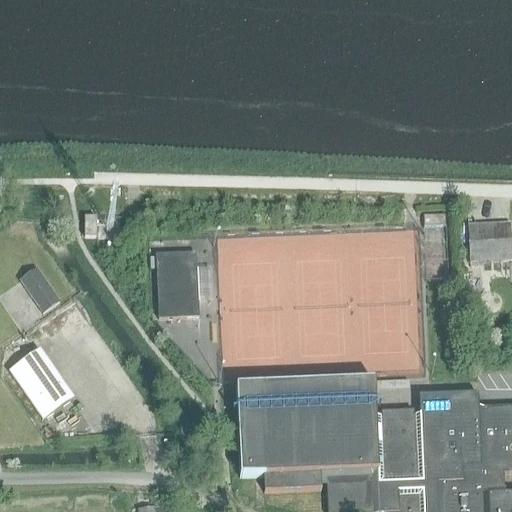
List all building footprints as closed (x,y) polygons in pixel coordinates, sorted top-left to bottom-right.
[(444,216),(422,217),(422,227),(444,227),(444,216)] [(94,239),(95,219),(83,219),(83,239),(94,239)] [(509,224),(465,226),(467,264),(511,262),(509,224)] [(154,257),(157,321),(197,320),(194,256),(154,257)] [(36,272),(19,283),(31,299),(47,288),(36,272)] [(38,353),(8,374),(42,423),(72,402),(38,353)] [(379,419),(374,419),(373,384),(234,390),(238,480),(262,479),(263,495),(320,492),(319,488),(325,488),(325,511),(511,511),(511,495),(500,496),(499,476),(511,475),(511,408),(477,410),(476,396),(444,397),(422,398),(417,398),(418,418),(412,418),(412,413),(379,414),(379,419)] [(137,511),(148,509),(147,499),(136,501),(137,511)]
